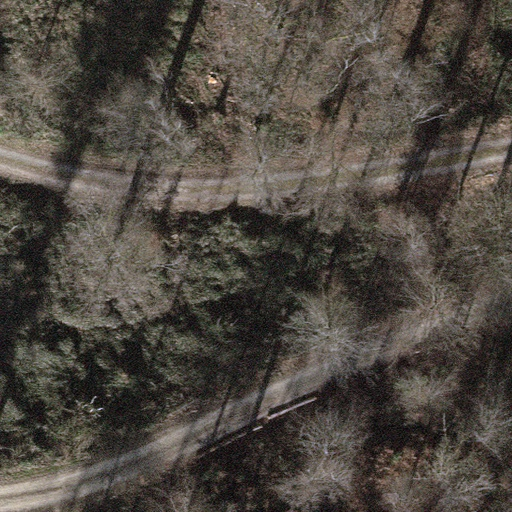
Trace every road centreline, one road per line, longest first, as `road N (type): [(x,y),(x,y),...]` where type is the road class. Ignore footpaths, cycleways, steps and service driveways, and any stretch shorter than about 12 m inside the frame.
road 1 (track): [(511,295),(401,338),(124,473),(0,491)]
road 2 (track): [(511,148),(333,183),(165,197),(46,179),(0,160)]
